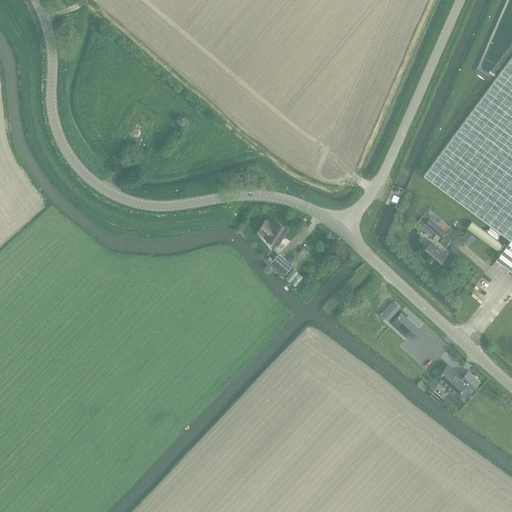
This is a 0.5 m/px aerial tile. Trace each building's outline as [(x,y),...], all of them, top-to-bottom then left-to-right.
[(496,259),(511,271),(511,56),(423,176),(510,240),(496,259)] [(140,143),(137,141),(145,129),(137,124),(129,136),(131,137),(119,155),(128,161),(140,143)] [(236,173),(237,182),(246,181),(245,173),(236,173)] [(436,235),(437,234),(440,236),(441,235),(443,237),(446,234),(444,232),(445,231),(449,226),(441,219),(438,222),(427,213),(419,222),(423,225),(424,225),(436,235)] [(265,220),(259,230),(265,235),(265,236),(278,244),(288,229),(275,220),(272,225),(265,220)] [(499,249),(503,243),(472,221),(467,227),(499,249)] [(460,239),(468,247),(476,238),(467,231),(460,239)] [(436,266),(446,255),(430,242),(420,253),(436,266)] [(270,263),(284,275),(292,266),(279,254),(273,260),(270,263)] [(295,267),(286,276),(296,286),(304,276),(295,267)] [(401,312),(393,322),(411,338),(420,329),(401,312)] [(473,375),(468,370),(460,379),(454,373),(455,372),(447,365),(436,377),(456,395),(466,384),(473,390),(480,382),(473,375)] [(441,402),(445,397),(434,389),(431,394),(441,402)]
